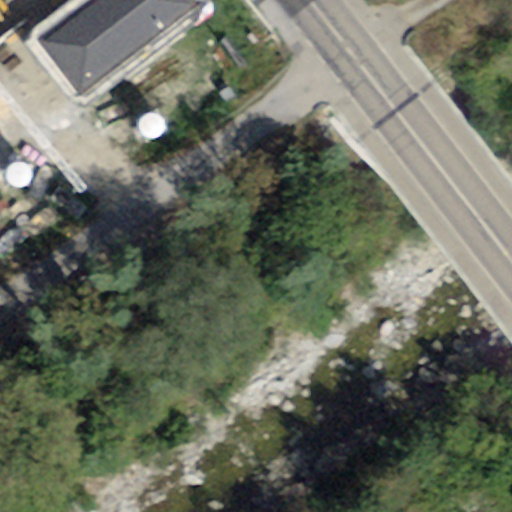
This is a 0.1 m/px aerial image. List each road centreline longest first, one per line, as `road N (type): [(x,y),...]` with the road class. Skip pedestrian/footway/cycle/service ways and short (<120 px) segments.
road 1 (residential): [(328,35),(0,307)]
road 2 (secondary): [(511,272),(328,35)]
